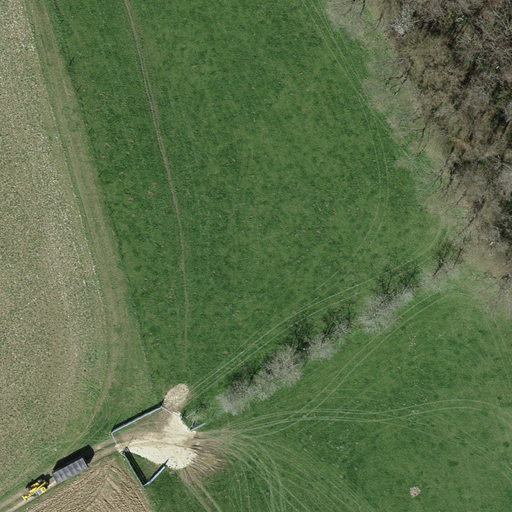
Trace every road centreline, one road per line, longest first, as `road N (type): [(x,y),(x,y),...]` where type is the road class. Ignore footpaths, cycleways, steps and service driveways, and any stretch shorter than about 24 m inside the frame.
road 1 (track): [(4,511),(455,245)]
road 2 (track): [(57,0),(154,371),(127,437)]
